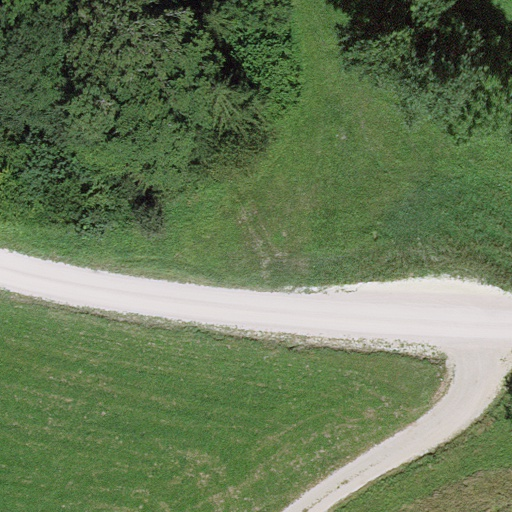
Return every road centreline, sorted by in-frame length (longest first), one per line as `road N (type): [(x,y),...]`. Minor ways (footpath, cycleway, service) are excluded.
road 1 (track): [(511,332),(186,309),(0,272)]
road 2 (track): [(473,333),(449,423),(300,511)]
